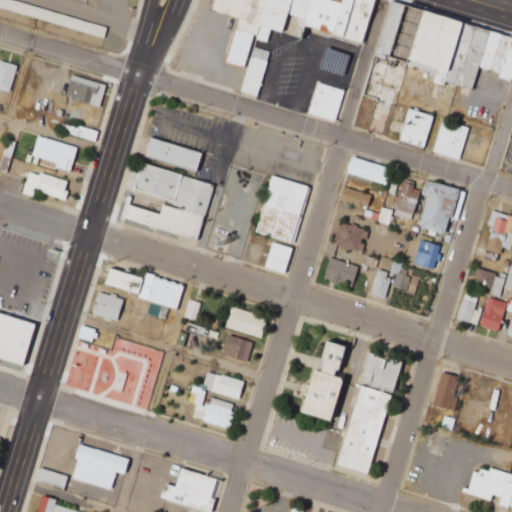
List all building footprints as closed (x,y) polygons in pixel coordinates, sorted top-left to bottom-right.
[(13,0),(0,0),(0,6),(105,38),(108,27),(13,0)] [(212,0),(291,0),(287,14),(282,32),(259,25),(256,35),(252,34),(236,29),(233,28),(236,18),(209,10),(212,0)] [(291,0),(287,14),(301,18),(299,25),(302,26),(309,28),(318,30),(320,23),(323,24),(325,32),(344,38),(355,0),(340,0),(340,3),(331,0),(291,0)] [(344,38),(355,0),(373,0),(361,43),(344,38)] [(471,88),(476,67),(498,73),(497,76),(511,80),(511,77),(511,34),(388,3),(373,63),(385,66),(387,58),(434,70),(431,82),(443,85),(444,82),(471,88)] [(252,34),(245,54),(241,67),(225,62),(236,29),(252,34)] [(245,54),(264,60),(254,95),(235,90),(241,67),(245,54)] [(0,60),(18,65),(10,92),(0,88),(0,60)] [(73,75),(106,85),(99,107),(66,97),(73,75)] [(315,81),(306,112),(337,121),(346,90),(315,81)] [(432,116),(408,108),(398,140),(423,148),(432,116)] [(51,129),(96,141),(98,132),(53,120),(51,129)] [(458,160),(468,129),(441,120),(431,151),(458,160)] [(72,170),(78,147),(36,136),(30,160),(72,170)] [(152,137),(204,153),(198,172),(146,156),(152,137)] [(14,142),(6,139),(1,155),(10,158),(14,142)] [(346,173),(385,185),(390,168),(351,157),(346,173)] [(145,162),(185,175),(185,176),(216,185),(199,240),(125,217),(129,204),(162,215),(166,204),(187,210),(188,205),(137,189),(145,162)] [(24,189),(65,199),(70,181),(29,170),(24,189)] [(273,174),(312,186),(294,243),(255,231),(273,174)] [(419,229),(444,234),(448,219),(456,220),(463,190),(424,181),(421,194),(426,196),(419,229)] [(412,220),(418,187),(401,184),(398,197),(392,196),(390,205),(395,206),(393,216),(412,220)] [(366,208),(370,195),(345,187),(341,200),(366,208)] [(376,221),(388,225),(392,211),(380,207),(376,221)] [(491,227),(484,254),(498,258),(501,247),(511,250),(511,246),(511,216),(491,211),(487,225),(491,227)] [(366,230),(338,222),(332,244),(360,252),(366,230)] [(440,245),(419,240),(413,265),(435,270),(440,245)] [(273,241),(294,248),(286,274),(265,268),(273,241)] [(357,266),(328,258),(322,279),(351,287),(357,266)] [(511,290),(511,286),(511,266),(508,266),(503,288),(511,290)] [(178,310),(185,284),(150,274),(149,277),(113,267),(109,286),(151,297),(147,314),(165,319),(168,308),(178,310)] [(503,275),(474,270),(472,284),(492,288),(491,295),(500,296),(503,275)] [(368,294),(384,298),(391,275),(375,271),(368,294)] [(396,273),(392,287),(414,293),(418,279),(396,273)] [(117,321),(122,298),(96,293),(91,316),(117,321)] [(473,309),(477,298),(463,294),(455,318),(476,325),(480,311),(473,309)] [(505,301),(485,298),(480,327),(499,331),(505,301)] [(200,302),(188,299),(182,317),(194,321),(200,302)] [(0,308),(38,319),(26,361),(0,353),(0,308)] [(260,338),(266,317),(234,308),(228,329),(260,338)] [(96,330),(81,326),(78,339),(92,342),(96,330)] [(183,346),(185,334),(177,333),(175,345),(183,346)] [(221,355),(246,361),(251,341),(226,336),(221,355)] [(326,341),(320,360),(323,361),(320,371),(313,369),(300,412),(330,421),(343,378),(333,375),(335,370),(337,370),(339,366),(345,347),(326,341)] [(367,350),(357,381),(381,388),(386,390),(392,391),(401,360),(367,350)] [(238,399),(243,381),(206,372),(202,386),(192,384),(187,402),(195,404),(192,417),(202,420),(206,408),(201,407),(205,390),(238,399)] [(432,405),(450,410),(459,377),(440,372),(432,405)] [(360,386),(380,392),(385,394),(391,396),(366,475),(335,466),(338,454),(333,452),(319,448),(326,428),(345,434),(360,386)] [(234,403),(209,399),(204,423),(229,428),(234,403)] [(111,490),(116,472),(126,475),(131,459),(82,444),(72,478),(111,490)] [(511,473),(475,464),(468,495),(511,506),(511,473)] [(181,468),(175,486),(166,483),(162,497),(165,498),(188,505),(185,511),(198,511),(200,508),(210,511),(214,498),(210,497),(216,478),(181,468)] [(64,488),(66,474),(38,469),(35,482),(64,488)] [(85,511),(56,504),(58,499),(41,494),(36,511),(85,511)]
